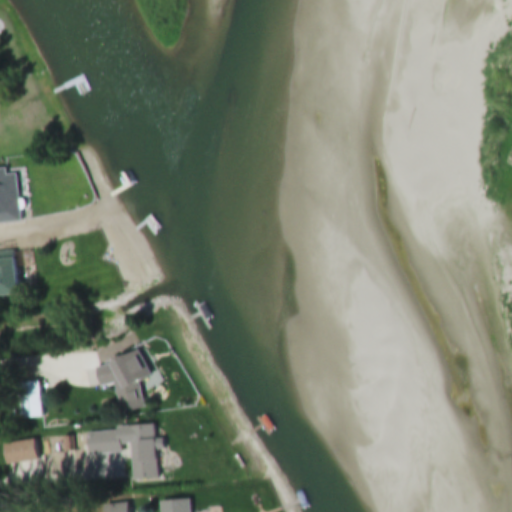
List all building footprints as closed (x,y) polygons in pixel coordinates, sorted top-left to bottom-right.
[(18,174),(9,175),(8,168),(0,168),(0,224),(21,223),(18,174)] [(19,258),(0,259),(0,297),(22,295),(19,258)] [(146,409),(141,381),(152,379),(148,355),(97,365),(101,388),(116,385),(122,414),(146,409)] [(43,419),(40,383),(19,385),(22,421),(43,419)] [(123,454),(122,446),(132,446),(134,482),(159,480),(156,428),(89,432),(90,456),(123,454)] [(9,466),(39,461),(36,441),(6,445),(9,466)] [(192,511),(191,500),(163,503),(163,511),(192,511)]
